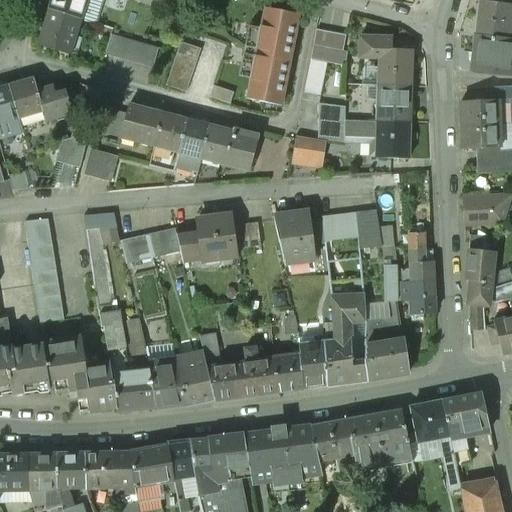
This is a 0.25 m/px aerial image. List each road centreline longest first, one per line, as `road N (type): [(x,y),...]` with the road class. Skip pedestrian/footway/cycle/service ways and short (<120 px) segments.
road 1 (residential): [(0,424),(114,429),(457,379)]
road 2 (residential): [(16,57),(276,127),(293,117),(317,0)]
road 3 (residential): [(0,210),(366,183)]
road 4 (residential): [(457,379),(441,34)]
